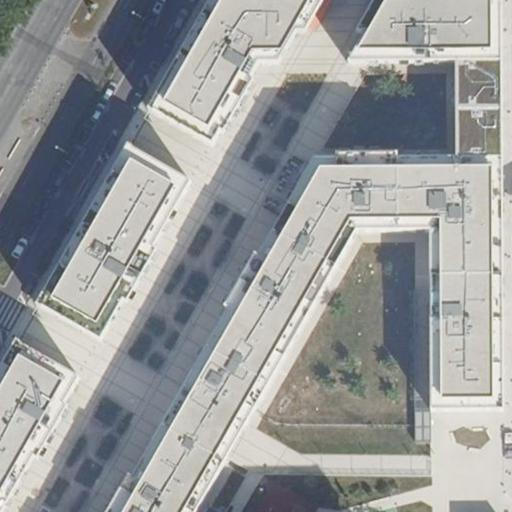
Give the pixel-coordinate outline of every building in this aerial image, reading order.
[(501,0),(375,0),(357,34),(366,33),(347,64),(455,63),(457,158),(314,160),(259,257),(255,255),(224,308),(228,310),(181,393),(171,411),(164,422),(132,479),(128,477),(107,511),(197,511),(228,458),(234,448),(244,430),(357,233),(430,232),(431,412),(504,412),(504,232),(502,157),(501,0)] [(323,0),(211,0),(148,111),(153,114),(153,113),(213,147),(221,133),(224,135),(255,82),(251,80),(259,65),(279,65),(296,34),(305,34),(323,0)] [(88,218),(37,307),(42,309),(42,308),(101,342),(124,302),(128,305),(158,251),(154,249),(184,197),(192,184),(132,150),(133,149),(128,146),(121,159),(88,218)] [(0,511),(3,511),(35,458),(38,461),(69,407),(65,405),(72,393),(80,379),(21,345),(21,344),(17,342),(0,370),(0,511)] [(431,441),(431,412),(416,412),(416,442),(431,442),(431,441)]
